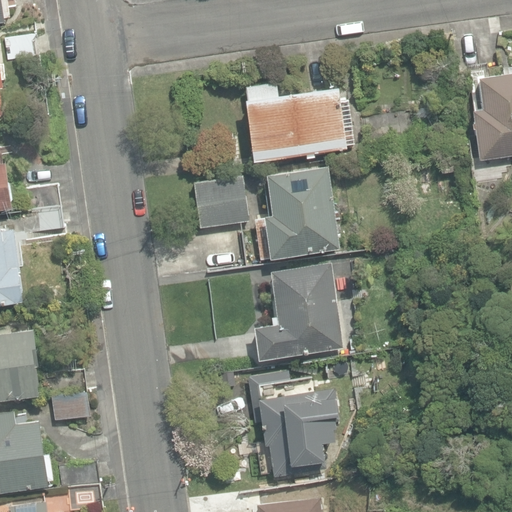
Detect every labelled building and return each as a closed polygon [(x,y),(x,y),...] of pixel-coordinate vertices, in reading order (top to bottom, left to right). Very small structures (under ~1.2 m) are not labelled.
[(0,0),(0,22),(4,21),(4,18),(11,17),(8,0),(0,0)] [(5,37),(8,59),(39,55),(35,32),(5,37)] [(472,108),(480,160),(511,154),(511,71),(478,77),(483,107),(472,108)] [(244,104),(250,161),(347,150),(347,146),(354,145),(349,101),(340,102),(339,88),(277,94),(275,82),(246,85),(248,103),(244,104)] [(185,139),(189,168),(236,162),(232,133),(185,139)] [(0,208),(12,207),(5,161),(0,161),(0,208)] [(254,218),(260,259),(339,248),(328,165),(266,173),(272,213),(269,214),(269,216),(254,218)] [(444,179),(446,197),(459,195),(456,177),(444,179)] [(21,188),(24,210),(61,205),(57,183),(21,188)] [(61,205),(24,210),(28,233),(64,227),(61,205)] [(200,227),(207,273),(247,268),(240,221),(200,227)] [(0,303),(23,301),(13,227),(0,228),(0,303)] [(253,326),(258,359),(343,347),(331,261),(269,270),(276,314),(270,315),(271,323),(253,326)] [(0,399),(40,394),(36,365),(39,365),(34,327),(0,331),(0,399)] [(268,442),(273,476),(327,468),(323,442),(334,440),(332,428),(336,427),(334,415),(339,415),(336,396),(334,396),(332,385),(295,391),(292,366),(245,373),(251,413),(261,412),(265,443),(268,442)] [(42,373),(45,392),(86,388),(84,368),(42,373)] [(52,393),(55,419),(91,415),(88,389),(52,393)] [(0,493),(50,488),(49,480),(54,479),(51,452),(44,453),(40,418),(17,420),(15,409),(0,410),(0,493)] [(97,459),(60,465),(64,486),(68,486),(101,481),(97,459)] [(105,506),(101,481),(68,486),(72,511),(105,506)] [(322,511),(320,494),(257,501),(257,511),(322,511)] [(68,511),(69,511),(59,511),(46,511),(44,500),(9,505),(9,511),(68,511)]
